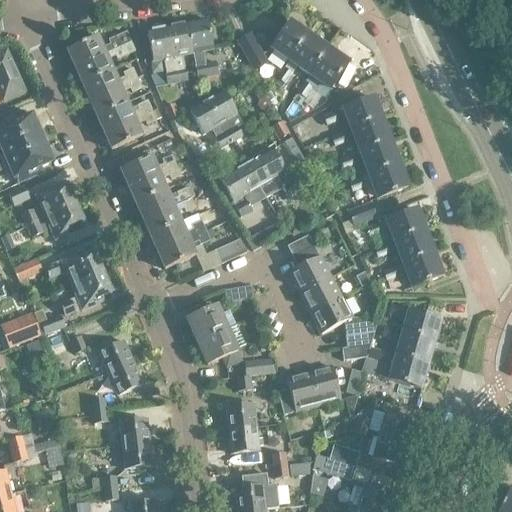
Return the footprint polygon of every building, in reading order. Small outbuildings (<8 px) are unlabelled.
[(206,21),(186,25),(192,55),(197,80),(217,76),(215,64),(205,66),(202,53),(212,51),(206,21)] [(308,37),(289,23),(271,50),(290,63),(308,37)] [(177,83),(187,81),(183,57),(192,55),(186,25),(166,29),(177,83)] [(152,63),(162,61),(166,85),(177,83),(166,29),(146,33),(152,63)] [(110,46),(102,49),(97,38),(66,52),(73,69),(129,43),(125,34),(108,42),(110,46)] [(265,64),(249,36),(237,43),(253,71),(265,64)] [(309,77),(327,50),(308,37),(290,63),(308,76),(309,77)] [(116,61),(134,53),(129,43),(73,69),(81,85),(112,72),(107,60),(115,57),(116,61)] [(308,76),(303,84),(311,90),(324,99),(329,91),(348,64),(327,50),(309,77),(308,76)] [(7,56),(2,53),(0,53),(0,97),(2,102),(23,93),(7,56)] [(136,79),(131,70),(122,74),(124,78),(116,81),(112,72),(81,85),(88,100),(136,79)] [(283,70),(276,81),(284,87),(292,76),(283,70)] [(126,104),(121,92),(129,89),(131,93),(140,89),(136,79),(88,100),(95,118),(126,104)] [(303,84),(296,94),(304,100),(311,90),(303,84)] [(223,92),(205,103),(224,136),(226,135),(231,144),(242,138),(237,129),(234,130),(229,121),(237,116),(233,110),(242,104),(232,87),(223,92)] [(263,94),(255,98),(259,106),(267,101),(263,94)] [(380,119),(373,99),(342,111),(350,130),(380,119)] [(150,113),(146,103),(137,107),(139,111),(131,115),(126,104),(95,118),(102,134),(150,113)] [(214,142),(220,151),(231,144),(226,135),(224,136),(205,103),(188,112),(202,137),(212,131),(217,140),(214,142)] [(150,113),(102,134),(110,151),(141,137),(136,125),(144,122),(146,126),(160,119),(157,112),(151,114),(150,113)] [(334,114),(322,118),(326,127),(338,123),(334,114)] [(0,124),(0,148),(1,150),(13,144),(12,142),(37,132),(37,131),(38,128),(35,121),(32,119),(31,117),(15,124),(13,119),(0,124)] [(350,130),(342,134),(345,143),(354,140),(359,155),(390,143),(380,119),(350,130)] [(282,123),(277,126),(270,129),(277,142),(289,136),(282,123)] [(0,155),(0,162),(2,162),(5,160),(17,155),(19,157),(44,147),(37,132),(12,142),(13,144),(1,150),(3,154),(0,155)] [(342,134),(330,138),(333,147),(345,143),(342,134)] [(294,170),(304,164),(305,164),(291,139),(280,145),(294,170)] [(390,143),(359,155),(368,177),(398,165),(390,143)] [(5,160),(16,184),(38,175),(35,170),(51,163),(50,160),(51,157),(48,150),(45,149),(44,147),(19,157),(17,155),(5,160)] [(285,175),(272,152),(246,166),(265,200),(281,191),(284,195),(294,189),(288,178),(285,180),(283,176),(285,175)] [(127,168),(119,172),(127,188),(175,166),(170,157),(161,161),(163,165),(155,168),(151,158),(147,159),(145,153),(125,162),(127,168)] [(351,158),(339,163),(343,172),(355,167),(351,158)] [(304,164),(294,170),(304,187),(314,181),(304,164)] [(368,177),(360,180),(363,189),(364,192),(373,189),(377,200),(407,189),(398,165),(368,177)] [(170,179),(179,175),(175,166),(127,188),(134,204),(165,190),(160,179),(168,175),(170,179)] [(265,200),(246,166),(219,181),(232,204),(235,208),(234,208),(240,219),(251,213),(249,209),(265,200)] [(360,180),(348,185),(351,194),(363,189),(360,180)] [(49,190),(35,196),(44,215),(39,217),(40,220),(45,218),(74,206),(64,185),(49,191),(49,190)] [(9,193),(15,206),(31,199),(25,186),(9,193)] [(189,199),(185,190),(176,194),(178,198),(170,202),(165,190),(134,204),(141,221),(189,199)] [(185,213),(194,209),(189,199),(141,221),(148,237),(179,223),(175,212),(183,209),(185,213)] [(45,218),(40,220),(43,227),(48,225),(56,241),(69,235),(68,234),(83,227),(74,206),(45,218)] [(370,206),(348,215),(350,221),(353,229),(375,220),(370,206)] [(35,209),(21,216),(26,227),(40,220),(39,217),(35,209)] [(425,234),(416,211),(386,223),(389,231),(394,245),(425,234)] [(179,223),(148,237),(156,253),(204,232),(210,229),(206,220),(200,223),(197,215),(179,223)] [(40,220),(26,227),(31,238),(45,232),(43,227),(40,220)] [(350,221),(341,225),(345,236),(355,233),(353,229),(350,221)] [(278,222),(245,240),(252,251),(252,252),(285,235),(278,222)] [(386,223),(377,226),(380,235),(389,231),(386,223)] [(294,227),(292,239),(304,233),(300,224),(294,227)] [(376,225),(365,230),(369,239),(380,235),(377,226),(376,225)] [(199,245),(208,241),(204,232),(156,253),(164,271),(195,257),(189,245),(197,241),(199,245)] [(432,253),(425,234),(394,245),(402,265),(432,253)] [(313,248),(308,237),(286,248),(292,259),(313,248)] [(215,253),(221,265),(246,254),(238,242),(215,253)] [(385,247),(374,251),(377,260),(389,256),(385,247)] [(292,259),(297,269),(288,274),(299,295),(330,279),(313,248),(292,259)] [(48,281),(65,274),(71,287),(101,274),(100,272),(102,269),(99,263),(96,261),(91,250),(44,270),(48,281)] [(402,265),(412,289),(442,278),(432,253),(402,265)] [(21,267),(13,270),(18,283),(27,280),(21,267)] [(394,269),(382,273),(386,282),(397,278),(394,269)] [(71,287),(76,300),(59,307),(64,318),(111,298),(107,288),(108,284),(106,278),(102,276),(101,274),(71,287)] [(364,274),(355,279),(361,289),(369,284),(364,274)] [(299,295),(309,315),(340,299),(330,279),(299,295)] [(351,282),(336,285),(339,296),(354,292),(351,282)] [(251,287),(223,292),(226,305),(254,300),(251,287)] [(309,315),(320,336),(351,320),(340,299),(309,315)] [(388,316),(401,320),(403,312),(404,310),(391,306),(388,316)] [(186,321),(196,342),(225,329),(216,308),(186,321)] [(403,312),(401,320),(406,322),(402,333),(434,342),(439,322),(408,313),(403,312)] [(32,316),(0,328),(0,354),(45,337),(40,326),(37,327),(32,316)] [(60,318),(40,326),(45,337),(64,330),(60,318)] [(382,338),(395,342),(398,332),(385,328),(382,338)] [(225,329),(196,342),(207,367),(222,360),(226,370),(240,363),(235,351),(244,346),(236,329),(227,333),(225,329)] [(427,366),(434,342),(402,333),(396,357),(427,366)] [(373,334),(345,338),(346,350),(367,347),(370,347),(373,334)] [(76,355),(88,350),(83,337),(71,341),(76,355)] [(122,343),(98,354),(107,375),(132,364),(122,343)] [(366,360),(367,347),(346,350),(341,350),(342,363),(366,360)] [(369,349),(366,359),(393,367),(396,357),(381,352),(369,349)] [(393,367),(388,382),(420,391),(427,366),(396,357),(393,367)] [(272,362),(243,365),(244,378),(275,375),(272,362)] [(117,398),(142,386),(132,364),(107,375),(117,398)] [(340,402),(331,369),(308,374),(317,408),(340,402)] [(277,394),(283,417),(317,408),(308,374),(285,380),(288,391),(277,394)] [(251,392),(249,379),(236,381),(237,393),(251,392)] [(93,413),(108,411),(106,399),(92,400),(93,413)] [(228,433),(255,430),(252,406),(225,409),(228,433)] [(108,411),(93,413),(94,425),(109,423),(108,411)] [(378,436),(405,444),(411,422),(384,414),(378,436)] [(119,424),(121,447),(148,443),(146,421),(119,424)] [(354,422),(351,434),(366,438),(369,426),(354,422)] [(255,430),(228,433),(231,456),(258,453),(257,448),(262,447),(261,439),(256,440),(255,430)] [(398,468),(405,444),(378,436),(372,460),(398,468)] [(20,437),(6,441),(10,453),(23,449),(20,437)] [(56,440),(32,447),(34,455),(46,452),(51,470),(63,466),(56,440)] [(148,443),(121,447),(124,471),(151,468),(148,443)] [(332,447),(328,461),(354,469),(359,455),(332,447)] [(23,449),(10,453),(13,465),(26,461),(23,449)] [(85,452),(64,454),(65,464),(86,461),(85,452)] [(284,454),(270,456),(272,468),(285,467),(284,454)] [(296,457),(286,458),(287,465),(297,464),(296,457)] [(328,461),(324,475),(350,483),(354,469),(328,461)] [(285,467),(272,468),(274,481),(287,479),(285,467)] [(4,472),(0,473),(0,498),(10,496),(4,472)] [(115,478),(102,480),(103,491),(117,489),(115,478)] [(357,507),(373,511),(384,511),(390,493),(358,484),(353,486),(348,504),(357,507)] [(235,491),(237,511),(256,511),(265,511),(262,488),(235,491)] [(117,489),(103,491),(104,503),(118,502),(117,489)] [(511,511),(511,490),(509,489),(498,511),(511,511)] [(0,511),(14,511),(10,496),(0,498),(0,511)] [(129,511),(156,511),(155,502),(128,505),(129,511)]
